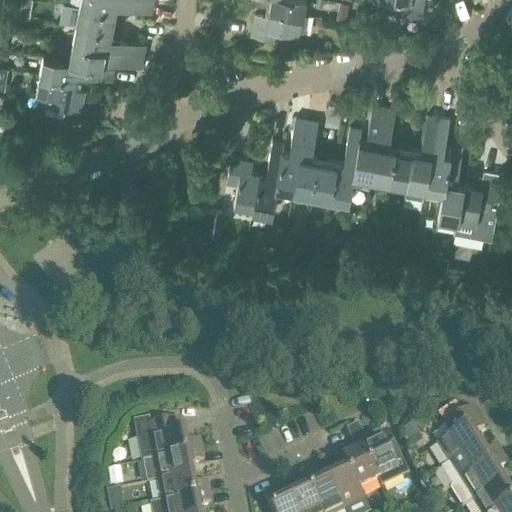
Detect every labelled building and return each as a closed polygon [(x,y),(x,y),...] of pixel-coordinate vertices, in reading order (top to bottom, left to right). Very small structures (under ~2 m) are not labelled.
[(153,3),(135,0),(80,0),(79,8),(114,15),(116,6),(125,8),(125,10),(151,15),(153,3)] [(267,0),(266,8),(302,15),(304,0),(267,0)] [(382,0),(383,0),(381,11),(420,18),(423,0),(382,0)] [(336,19),(346,21),(349,4),(339,2),(336,19)] [(75,26),(111,33),(114,15),(79,8),(75,26)] [(302,15),(266,8),(265,17),(254,14),(250,36),(276,40),(278,30),(298,34),(302,15)] [(145,46),(119,41),(119,43),(109,42),(111,33),(75,26),(72,45),(143,58),(145,49),(145,46)] [(72,45),(60,42),(59,49),(57,60),(104,69),(106,61),(115,62),(115,64),(141,69),(143,58),(72,45)] [(57,60),(43,58),(40,76),(75,82),(77,74),(86,76),(86,78),(112,83),(114,71),(104,69),(57,60)] [(36,95),(43,97),(41,107),(80,114),(84,93),(73,91),(75,82),(40,76),(36,95)] [(368,188),(370,179),(383,107),(373,106),(366,141),(359,140),(353,175),(351,185),(368,188)] [(388,182),(395,146),(389,145),(395,110),(383,107),(370,179),(388,182)] [(422,201),(424,189),(437,118),(427,116),(420,151),(413,149),(406,185),(404,197),(422,201)] [(296,118),(288,153),(282,152),(275,188),(293,191),(306,120),(296,118)] [(444,146),(449,120),(437,118),(424,189),(442,192),(450,147),(444,146)] [(311,194),(318,159),(312,158),(318,122),(306,120),(293,191),(311,194)] [(348,201),(351,185),(353,175),(359,140),(361,130),(349,128),(343,163),(336,162),(329,198),(348,201)] [(283,143),(272,141),(265,176),(258,174),(252,210),(270,214),(275,188),(282,152),(283,143)] [(406,185),(413,149),(395,146),(388,182),(406,185)] [(462,149),(450,147),(442,192),(436,230),(454,233),(454,231),(456,221),(462,185),(456,184),(462,149)] [(230,158),(225,186),(235,188),(232,207),(252,210),(258,174),(250,173),(252,163),(230,158)] [(329,198),(336,162),(318,159),(311,194),(329,198)] [(471,187),(462,185),(456,221),(454,231),(493,239),(498,210),(489,209),(491,195),(500,197),(502,185),(500,185),(502,175),(486,172),(485,179),(473,176),(471,187)] [(204,234),(216,237),(220,212),(208,210),(204,234)] [(283,247),(271,245),(269,254),(281,256),(283,247)] [(438,416),(444,426),(446,430),(474,413),(471,409),(461,415),(454,405),(438,416)] [(437,446),(449,465),(479,446),(473,437),(484,429),(474,413),(446,430),(451,437),(437,446)] [(187,444),(184,432),(183,432),(181,420),(172,422),(151,426),(149,419),(134,422),(135,428),(142,463),(202,452),(200,442),(187,444)] [(362,433),(358,425),(352,428),(346,431),(350,439),(362,433)] [(407,439),(417,433),(413,425),(402,432),(407,439)] [(354,447),(360,444),(366,441),(362,433),(350,439),(354,447)] [(362,450),(378,482),(381,489),(409,476),(394,443),(386,447),(383,440),(362,450)] [(453,487),(501,456),(496,448),(485,455),(479,446),(449,465),(442,469),(453,487)] [(378,482),(362,450),(343,459),(359,491),(359,490),(378,482)] [(202,452),(142,463),(142,464),(144,464),(148,484),(158,483),(158,482),(193,475),(191,465),(204,462),(202,452)] [(453,487),(450,489),(462,508),(472,502),(502,483),(496,473),(507,466),(501,456),(453,487)] [(345,511),(365,502),(359,490),(359,491),(343,459),(334,463),(339,476),(329,480),(344,511),(345,511)] [(344,511),(329,480),(319,485),(314,473),(304,478),(320,511),(344,511)] [(162,503),(210,494),(208,484),(195,487),(193,475),(158,482),(158,483),(162,503)] [(290,499),(296,511),(320,511),(304,478),(295,482),(301,494),(290,499)] [(472,502),(478,511),(495,511),(511,501),(511,489),(508,492),(502,483),(472,502)] [(275,492),(264,497),(271,511),(296,511),(290,499),(280,504),(275,492)] [(162,503),(150,506),(151,511),(199,511),(199,507),(212,505),(210,494),(162,503)] [(511,511),(511,501),(495,511),(511,511)]
